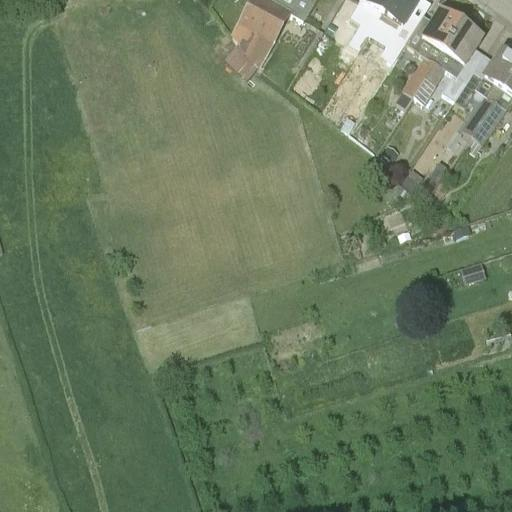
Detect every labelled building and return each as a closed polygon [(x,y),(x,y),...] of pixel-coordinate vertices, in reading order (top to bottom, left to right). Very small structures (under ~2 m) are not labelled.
[(259,74),(287,22),(300,30),(317,0),(253,0),(252,2),(230,42),(246,63),(259,74)] [(363,0),(359,7),(370,14),(333,76),(342,81),(349,70),(349,71),(391,0),(363,0)] [(410,0),(391,0),(349,71),(359,76),(372,55),(389,26),(401,33),(418,3),(417,3),(417,4),(410,0)] [(411,105),(412,105),(459,30),(439,17),(440,16),(439,16),(431,28),(421,22),(403,51),(422,63),(401,95),(403,97),(395,109),(404,115),(411,105)] [(329,28),(324,36),(331,41),(336,32),(329,28)] [(479,43),(459,30),(412,105),(422,111),(444,77),(451,81),(440,99),(463,113),(480,88),(459,76),(481,43),(480,42),(479,43)] [(482,124),(511,82),(511,64),(501,57),(502,56),(501,55),(481,84),(492,90),(460,136),(468,142),(482,124)] [(468,142),(470,143),(478,149),(492,131),(511,103),(511,82),(482,124),(468,142)] [(347,138),(354,128),(346,122),(339,132),(347,138)] [(473,160),(480,150),(478,149),(470,143),(463,152),(473,160)] [(398,159),(386,150),(379,159),(392,168),(398,159)] [(405,182),(416,190),(421,182),(410,175),(405,182)] [(424,196),(429,199),(438,187),(429,179),(420,192),(424,196)] [(414,201),(424,196),(420,192),(416,190),(405,182),(404,181),(398,190),(414,201)] [(426,227),(429,237),(447,231),(443,221),(426,227)] [(465,230),(452,235),(455,244),(469,239),(465,230)] [(367,237),(373,253),(385,249),(379,233),(367,237)] [(479,269),(459,275),(463,288),(483,282),(479,269)] [(511,348),(507,336),(493,340),(493,342),(485,345),(488,355),(511,348)]
